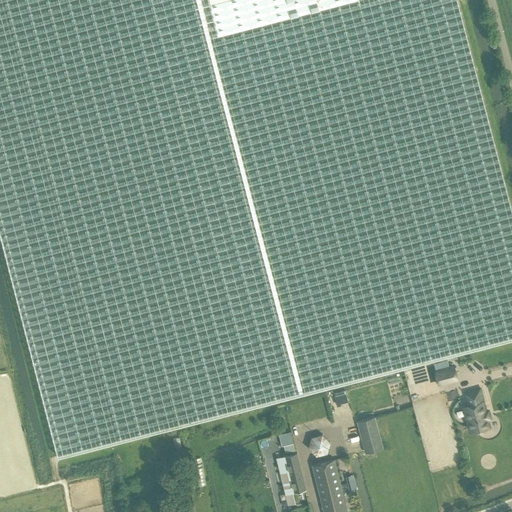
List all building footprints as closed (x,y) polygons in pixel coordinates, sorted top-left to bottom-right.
[(0,0),(0,232),(58,456),(511,338),(511,211),(457,0),(0,0)] [(447,360),(434,364),(436,371),(449,367),(447,360)] [(449,367),(436,371),(435,371),(438,384),(439,383),(438,382),(456,377),(456,379),(453,366),(449,367)] [(471,432),(488,427),(486,419),(490,418),(488,410),(484,411),(482,403),(484,403),(480,388),(466,392),(469,406),(464,407),(471,432)] [(348,401),(346,390),(333,393),(336,404),(348,401)] [(366,453),(383,448),(375,416),(357,421),(366,453)] [(327,453),(330,442),(322,434),(311,436),(308,448),(316,456),(327,453)] [(294,492),(306,489),(297,453),(285,456),(277,458),(286,493),(293,491),(294,492)] [(347,509),(335,460),(335,459),(312,465),(312,466),(312,465),(324,511),(338,511),(347,510),(348,510),(347,509)]
